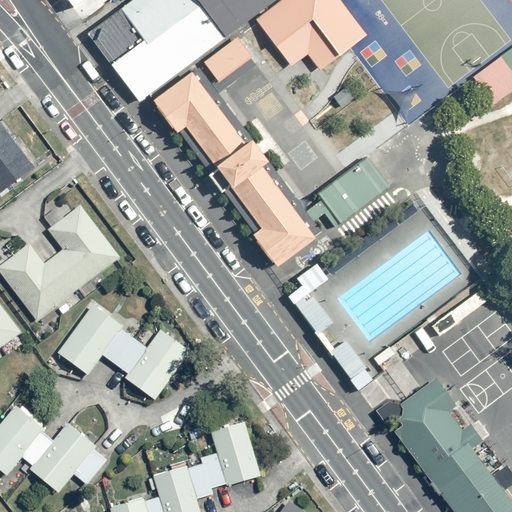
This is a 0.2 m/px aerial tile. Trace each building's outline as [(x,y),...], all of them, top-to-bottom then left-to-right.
[(187,0),(121,0),(82,29),(136,100),(218,40),(187,0)] [(187,0),(218,40),(270,0),(187,0)] [(371,37),(343,0),(281,0),(253,21),(289,70),(308,56),(321,74),(371,37)] [(488,56),(458,78),(478,104),(507,82),(488,56)] [(317,232),(195,69),(157,98),(279,261),(317,232)] [(0,175),(21,160),(0,132),(0,175)] [(367,156),(321,191),(346,225),(392,191),(367,156)] [(29,244),(0,266),(0,273),(36,321),(120,258),(80,205),(47,230),(62,250),(44,264),(29,244)] [(302,285),(288,296),(357,391),(371,380),(356,359),(358,358),(341,335),(331,342),(322,330),(332,322),(309,290),(411,216),(405,208),(322,269),(316,260),(295,275),(302,285)] [(0,348),(21,333),(0,304),(0,348)] [(150,345),(92,304),(57,353),(89,377),(104,356),(128,374),(125,378),(156,400),(190,352),(160,330),(150,345)] [(511,511),(511,510),(422,391),(370,430),(431,511),(511,511)] [(16,406),(0,424),(0,470),(7,476),(23,457),(33,466),(29,470),(59,494),(74,476),(87,486),(111,456),(69,422),(56,438),(16,406)] [(111,511),(200,511),(197,500),(215,495),(213,489),(260,476),(245,422),(211,432),(218,458),(155,476),(160,496),(111,510),(111,511)] [(303,511),(289,501),(280,511),(303,511)]
